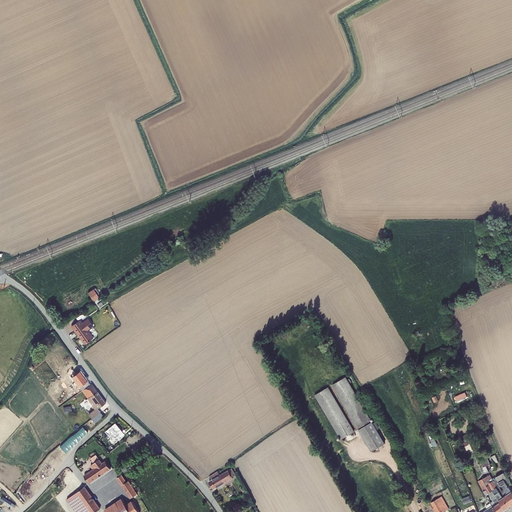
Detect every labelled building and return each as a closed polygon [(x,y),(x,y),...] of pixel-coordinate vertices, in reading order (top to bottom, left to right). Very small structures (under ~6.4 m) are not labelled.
[(96,287),(88,293),(94,301),(99,298),(97,294),(99,293),(96,287)] [(80,319),(71,325),(85,344),(93,337),(88,330),(93,326),(88,318),(82,322),(80,319)] [(71,325),(71,326),(84,344),(85,344),(71,325)] [(87,380),(80,370),(63,383),(64,385),(73,379),(79,386),(87,380)] [(371,451),(385,443),(377,430),(373,423),(350,384),(351,383),(349,379),(348,380),(346,377),(332,385),(371,451)] [(79,386),(77,387),(79,390),(72,395),(72,394),(59,404),(53,396),(64,387),(62,384),(54,389),(48,394),(58,408),(82,391),(90,384),(87,380),(79,386)] [(54,389),(62,384),(59,380),(52,386),(54,389)] [(90,384),(82,391),(93,406),(92,407),(94,409),(88,414),(91,418),(100,412),(97,408),(105,403),(91,384),(90,384)] [(341,439),(355,431),(328,387),(315,395),(341,439)] [(465,392),(455,397),(457,401),(467,397),(465,392)] [(71,406),(63,407),(64,414),(72,412),(71,406)] [(100,412),(91,418),(94,423),(103,415),(100,412)] [(106,433),(116,425),(115,423),(105,432),(106,433)] [(116,425),(106,433),(113,442),(124,433),(116,425)] [(84,426),(61,445),(66,451),(89,432),(84,426)] [(124,433),(113,442),(114,443),(125,434),(124,433)] [(480,454),(478,455),(483,467),(482,468),(484,473),(488,471),(486,466),(490,464),(487,458),(483,460),(480,454)] [(96,455),(90,458),(94,463),(90,466),(93,469),(84,475),(89,483),(111,469),(105,461),(102,463),(96,455)] [(490,464),(486,466),(488,471),(489,472),(496,469),(494,464),(498,462),(495,455),(490,457),(493,463),(490,464)] [(218,471),(209,476),(212,480),(209,481),(214,489),(233,478),(232,477),(236,475),(232,468),(220,475),(218,471)] [(11,482),(17,488),(26,479),(20,473),(11,482)] [(507,478),(504,473),(496,477),(495,477),(492,478),(510,506),(511,504),(511,492),(508,487),(511,485),(508,477),(507,478)] [(490,474),(478,481),(486,495),(488,493),(491,498),(492,500),(490,502),(491,503),(496,511),(501,511),(510,506),(492,478),(490,474)] [(117,479),(130,499),(137,494),(129,481),(127,482),(122,475),(117,479)] [(75,511),(95,511),(101,508),(85,487),(67,500),(75,511)] [(442,496),(430,503),(434,508),(432,509),(434,511),(435,511),(442,511),(449,509),(442,496)] [(13,508),(15,505),(3,497),(0,500),(13,508)] [(139,511),(132,501),(126,505),(121,498),(105,510),(106,511),(139,511)] [(496,511),(491,503),(485,506),(487,509),(482,511),(496,511)]
